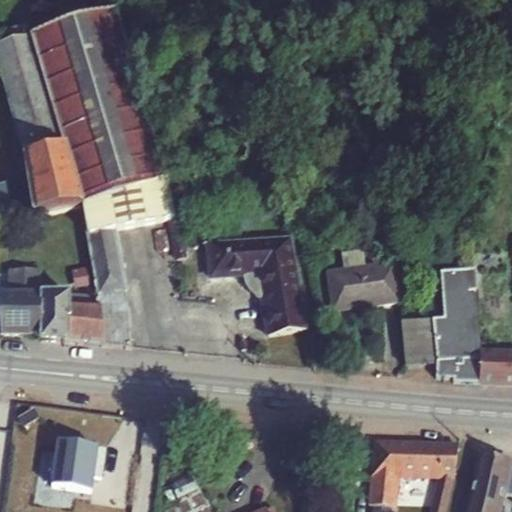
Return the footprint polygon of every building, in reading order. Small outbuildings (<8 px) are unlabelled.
[(32,39),(82,209),(82,208),(99,296),(99,298),(104,348),(132,351),(128,294),(116,233),(175,222),(172,207),(168,186),(116,14),(32,39)] [(0,46),(0,66),(25,160),(34,218),(82,209),(32,39),(32,38),(0,46)] [(305,335),(292,241),(226,250),(230,285),(247,283),(248,284),(248,285),(249,287),(250,288),(251,289),(252,290),(254,291),(256,291),(258,291),(265,340),(305,335)] [(209,253),(214,287),(230,285),(226,250),(209,253)] [(327,277),(332,314),(395,304),(390,268),(365,272),(362,253),(340,257),(343,275),(327,277)] [(504,271),(504,253),(466,254),(466,271),(440,272),(436,272),(439,320),(430,320),(430,323),(433,363),(476,359),(477,383),(511,384),(511,355),(485,355),(472,354),(471,344),(485,343),(483,317),(468,317),(466,281),(475,280),(475,273),(504,271)] [(42,337),(41,342),(104,348),(99,298),(99,296),(90,296),(70,296),(41,296),(40,271),(11,272),(11,297),(1,297),(1,338),(42,337)] [(405,365),(433,363),(430,323),(402,325),(405,365)] [(485,355),(485,343),(471,344),(472,354),(485,355)] [(450,374),(450,381),(477,383),(476,359),(433,363),(435,373),(450,374)] [(75,477),(82,478),(87,448),(40,441),(33,486),(72,492),(75,477)] [(448,511),(456,481),(460,448),(378,446),(372,509),(396,511),(399,480),(442,480),(434,511),(448,511)] [(500,511),(504,497),(511,499),(511,465),(511,462),(511,461),(481,461),(468,511),(500,511)]
